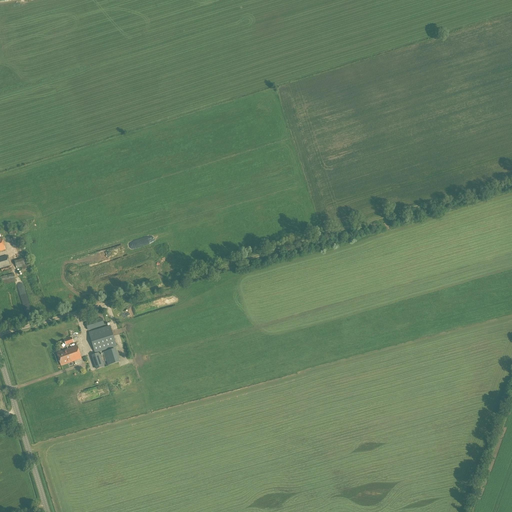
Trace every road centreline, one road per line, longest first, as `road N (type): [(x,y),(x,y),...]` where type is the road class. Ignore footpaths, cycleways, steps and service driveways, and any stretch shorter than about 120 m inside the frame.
road 1 (unclassified): [(0,333),(511,177)]
road 2 (tertiary): [(47,511),(0,355)]
